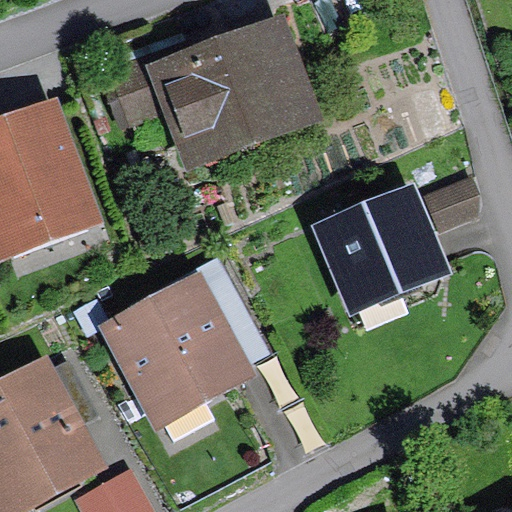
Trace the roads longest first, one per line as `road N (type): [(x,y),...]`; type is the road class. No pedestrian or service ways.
road 1 (residential): [(511,378),(259,511)]
road 2 (residential): [(511,204),(436,0)]
road 3 (residential): [(160,0),(0,60)]
